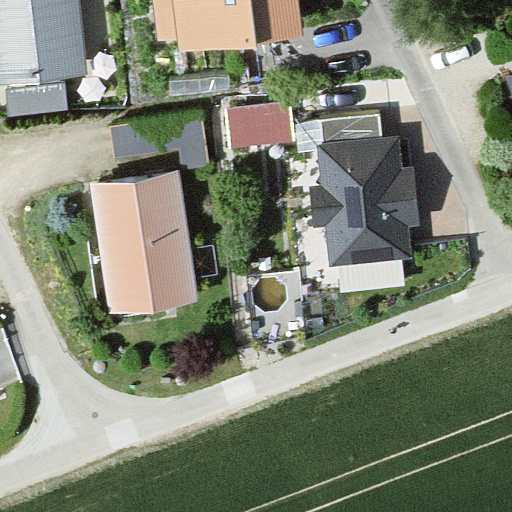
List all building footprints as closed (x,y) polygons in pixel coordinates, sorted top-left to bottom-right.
[(84,0),(0,0),(0,68),(91,59),(84,0)] [(298,0),(156,0),(160,36),(301,20),(298,0)] [(63,83),(5,89),(8,116),(66,111),(63,83)] [(289,95),(226,102),(231,141),(294,133),(289,95)] [(319,114),(321,137),(349,134),(382,131),(380,109),(319,114)] [(199,110),(113,121),(120,172),(91,175),(109,305),(196,293),(179,164),(206,160),(199,110)] [(349,134),(321,137),(325,181),(313,182),(317,218),(328,216),(332,257),(411,250),(408,219),(420,218),(414,159),(402,160),(399,129),(382,131),(349,134)]
